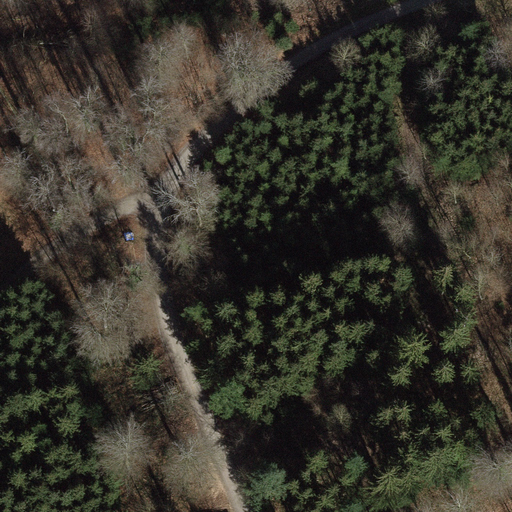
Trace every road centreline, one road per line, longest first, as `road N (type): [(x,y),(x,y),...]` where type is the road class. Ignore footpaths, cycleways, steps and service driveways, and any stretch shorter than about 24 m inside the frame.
road 1 (track): [(249,511),(170,319),(159,252),(162,205),(186,161),(293,67),(346,32),(426,0)]
road 2 (track): [(511,369),(446,274),(427,214),(410,109),(420,2)]
road 3 (track): [(171,182),(54,247),(0,291)]
